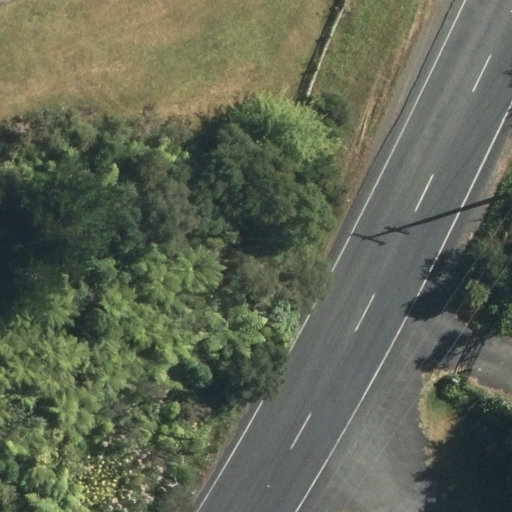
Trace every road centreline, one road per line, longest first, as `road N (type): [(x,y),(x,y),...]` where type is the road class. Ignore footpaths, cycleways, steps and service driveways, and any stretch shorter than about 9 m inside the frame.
road 1 (secondary): [(252,511),(367,309),(511,7)]
road 2 (unknown): [(367,309),(423,511)]
